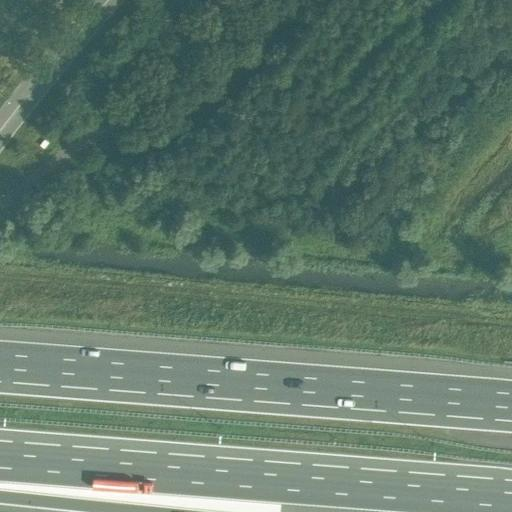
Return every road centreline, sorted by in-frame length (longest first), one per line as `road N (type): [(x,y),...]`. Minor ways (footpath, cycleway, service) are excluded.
road 1 (track): [(511,320),(0,273)]
road 2 (motorway): [(511,407),(0,366)]
road 3 (motorway): [(0,453),(511,493)]
road 4 (tertiary): [(0,133),(113,0)]
road 5 (motorway): [(0,496),(163,511)]
